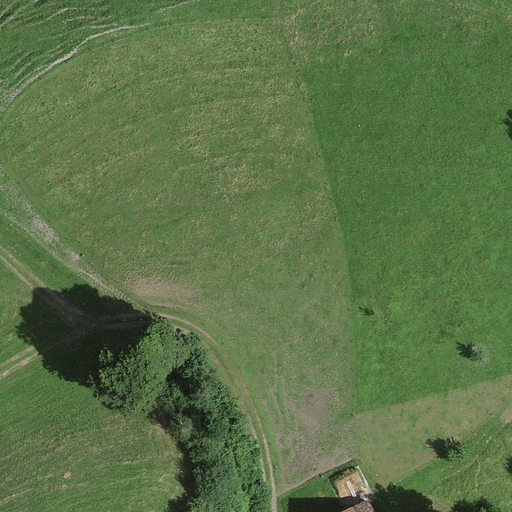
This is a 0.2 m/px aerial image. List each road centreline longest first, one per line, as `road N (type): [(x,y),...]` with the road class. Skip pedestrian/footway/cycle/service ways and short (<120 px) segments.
road 1 (track): [(114,321),(197,331),(225,357),(266,438),(276,511)]
road 2 (track): [(0,382),(114,321)]
